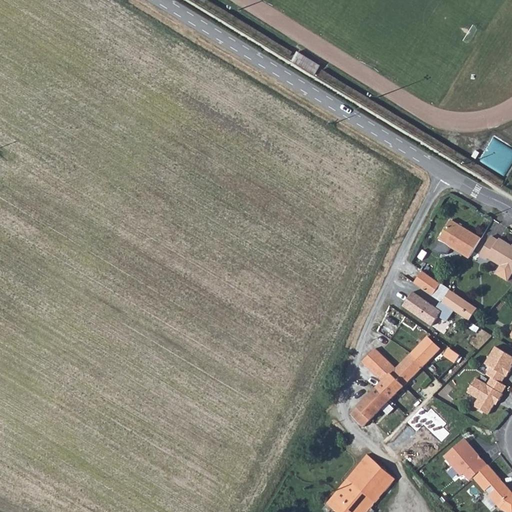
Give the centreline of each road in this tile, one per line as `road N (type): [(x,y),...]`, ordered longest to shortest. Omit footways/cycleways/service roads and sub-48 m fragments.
road 1 (residential): [(447,173),(399,261),(341,407),(433,511)]
road 2 (tertiary): [(447,173),(167,0)]
